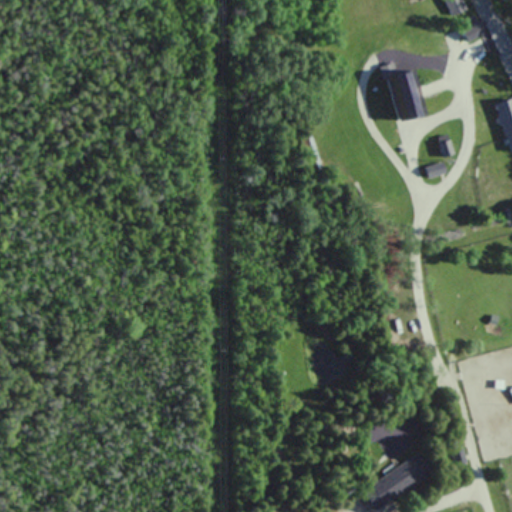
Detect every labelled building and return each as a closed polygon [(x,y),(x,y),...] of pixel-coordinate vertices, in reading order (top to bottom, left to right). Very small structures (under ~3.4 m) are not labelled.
[(441,0),(450,15),(463,8),(459,0),(441,0)] [(479,35),(474,19),(457,24),(462,40),(479,35)] [(420,113),(409,67),(394,70),(392,62),(379,65),(392,120),(420,113)] [(491,103),(507,151),(511,148),(511,105),(509,97),(491,103)] [(442,172),(439,163),(423,168),(426,177),(442,172)] [(430,474),(416,451),(357,488),(371,511),(430,474)]
